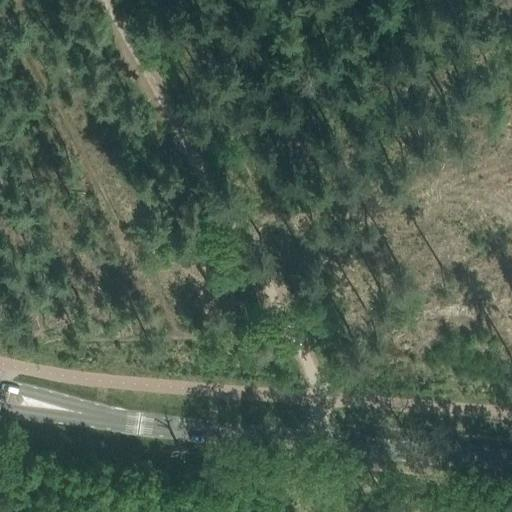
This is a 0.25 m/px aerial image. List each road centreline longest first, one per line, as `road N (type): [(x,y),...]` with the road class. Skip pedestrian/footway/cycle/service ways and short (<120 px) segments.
road 1 (secondary): [(511,459),(54,410)]
road 2 (track): [(327,444),(314,377),(180,141)]
road 3 (track): [(94,0),(180,141)]
